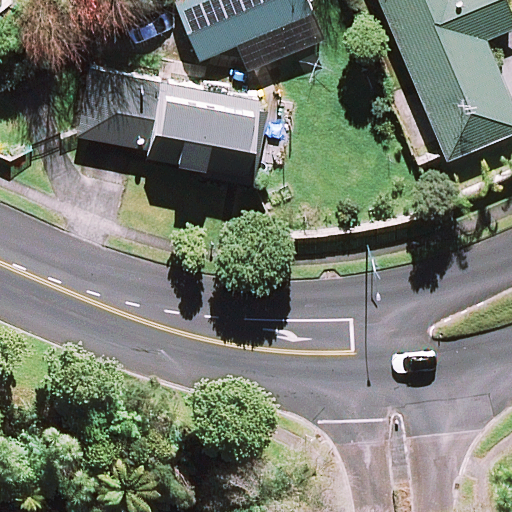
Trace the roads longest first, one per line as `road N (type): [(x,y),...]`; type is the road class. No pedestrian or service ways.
road 1 (tertiary): [(0,263),(163,328),(243,348),(384,351)]
road 2 (residential): [(400,511),(384,351)]
road 3 (tertiary): [(395,349),(451,289),(511,268)]
